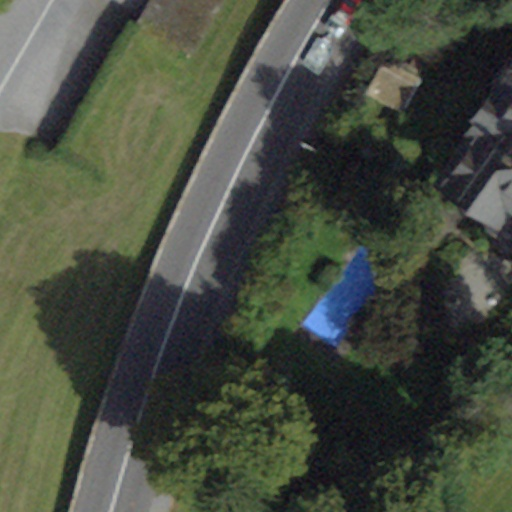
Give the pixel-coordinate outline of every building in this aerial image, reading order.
[(192,55),(223,0),(153,0),(139,25),(182,49),(192,55)] [(130,20),(56,151),(107,180),(182,49),(139,25),(130,20)] [(401,106),(415,79),(388,65),(374,92),(401,106)] [(487,205),(506,200),(511,204),(511,67),(470,125),(475,129),(452,163),(455,195),(475,208),(487,205)] [(511,233),(511,204),(506,200),(487,205),(491,219),(511,233)] [(455,456),(485,415),(465,401),(435,442),(455,456)]
